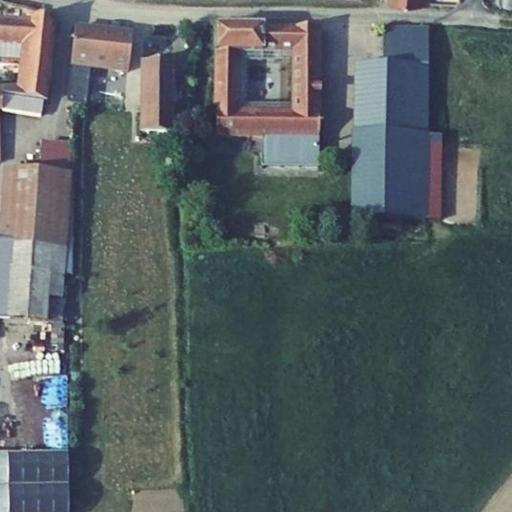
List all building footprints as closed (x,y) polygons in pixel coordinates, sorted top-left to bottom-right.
[(35,98),(47,99),(57,18),(39,17),(39,13),(1,5),(1,19),(0,18),(0,108),(34,112),(35,98)] [(130,29),(72,25),(69,62),(127,67),(130,29)] [(270,31),(221,30),(217,109),(221,108),(220,141),(237,141),(267,142),(267,154),(266,159),(323,160),(323,118),(299,117),(246,116),(247,57),(269,58),(270,31)] [(286,32),(270,31),(269,58),(285,59),(286,32)] [(427,221),(430,32),(391,31),(390,68),(353,67),(351,220),(427,221)] [(325,33),(286,32),(285,59),(299,60),(299,101),(324,101),(325,33)] [(194,49),(165,48),(163,118),(192,119),(194,49)] [(324,101),(299,101),(299,117),(323,118),(324,101)] [(267,154),(267,142),(237,141),(237,153),(267,154)] [(90,158),(23,154),(19,229),(0,227),(0,304),(81,310),(84,260),(90,260),(92,231),(86,231),(90,158)] [(323,160),(266,159),(266,181),(323,183),(323,160)] [(73,511),(72,452),(0,452),(0,511),(73,511)]
